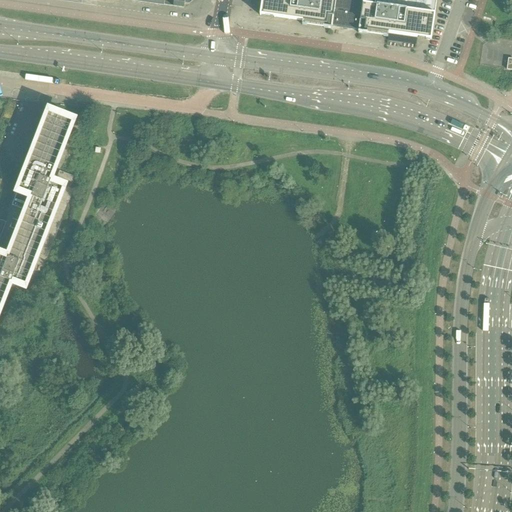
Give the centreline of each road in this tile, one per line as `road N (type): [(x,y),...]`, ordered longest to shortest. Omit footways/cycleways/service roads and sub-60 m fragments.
road 1 (secondary): [(212,79),(383,111),(507,161)]
road 2 (secondary): [(471,243),(460,321),(455,511)]
road 3 (secondary): [(216,58),(0,27)]
road 4 (secondary): [(429,90),(216,58)]
road 5 (secondary): [(0,52),(212,79)]
road 6 (unclassified): [(0,82),(191,110)]
road 7 (unclassified): [(220,27),(38,0)]
road 8 (secondary): [(485,511),(493,334)]
